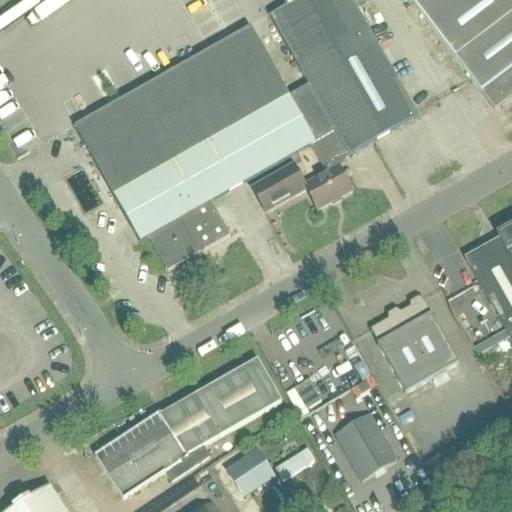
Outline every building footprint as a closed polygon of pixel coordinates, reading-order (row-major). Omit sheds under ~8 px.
[(304,0),(286,10),(269,20),(308,89),(289,99),(250,30),(74,130),(140,247),(148,242),(167,276),(231,239),(212,206),(311,149),(327,177),(303,190),(305,194),(317,215),(353,195),(336,165),(347,159),(348,160),(419,120),(350,0),(304,0)] [(398,0),(400,1),(401,0),(407,0),(494,114),(511,100),(511,2),(510,0),(398,0)] [(305,194),(303,190),(291,170),(251,193),(265,217),(305,194)] [(511,236),(465,263),(511,346),(511,236)] [(378,350),(379,349),(406,397),(459,367),(433,320),(433,319),(425,304),(419,301),(410,306),(410,311),(371,333),(379,348),(377,349),(378,350)] [(259,364),(162,419),(161,417),(95,460),(123,504),(189,461),(188,460),(282,407),(259,364)] [(370,418),(334,439),(362,486),(398,465),(370,418)] [(292,483),(319,471),(312,454),(284,466),(292,483)] [(255,460),(235,473),(250,497),(271,483),(255,460)] [(163,479),(142,493),(149,503),(170,489),(163,479)] [(14,511),(63,511),(49,490),(14,511)]
